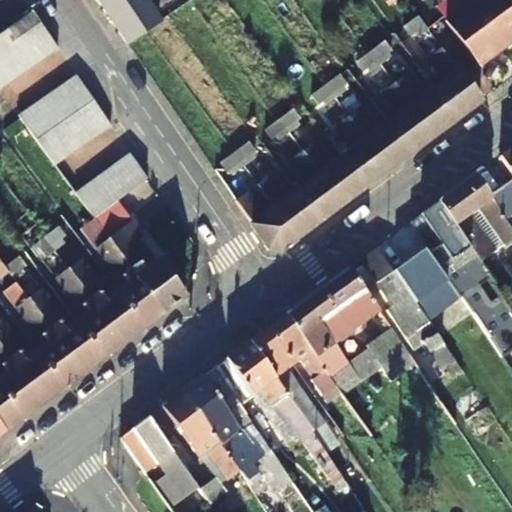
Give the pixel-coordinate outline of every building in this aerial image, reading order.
[(95,0),(109,20),(137,0),(95,0)] [(126,45),(146,31),(159,22),(152,12),(169,0),(137,0),(109,20),(126,45)] [(429,0),(478,65),(500,48),(469,5),(457,14),(450,4),(453,1),(452,0),(429,0)] [(475,0),(469,5),(500,48),(511,39),(511,16),(500,0),(475,0)] [(511,0),(500,0),(511,16),(511,0)] [(40,22),(32,10),(7,28),(15,40),(40,22)] [(414,33),(417,38),(427,30),(417,16),(402,27),(409,36),(414,33)] [(40,22),(15,40),(7,28),(0,33),(0,86),(56,45),(40,22)] [(370,51),(380,65),(390,57),(387,53),(391,50),(384,41),(370,51)] [(456,119),(479,102),(441,49),(426,60),(442,83),(434,89),(456,119)] [(370,51),(367,54),(356,62),(363,71),(367,69),(371,72),(380,65),(370,51)] [(18,116),(34,136),(91,95),(75,72),(18,116)] [(432,137),(456,119),(434,89),(426,95),(409,72),(393,83),(432,137)] [(324,86),(334,99),(344,92),(341,87),(346,84),(339,75),(324,86)] [(410,153),(432,137),(393,83),(379,94),(396,116),(388,123),(410,153)] [(324,86),(321,88),(310,96),(317,105),(322,102),(325,106),(334,99),(324,86)] [(110,123),(91,95),(34,136),(54,164),(110,123)] [(386,170),(410,153),(388,123),(379,130),(362,106),(347,117),(386,170)] [(279,120),(288,134),(299,126),(295,121),(299,119),(292,110),(279,120)] [(364,187),(386,170),(347,117),(333,128),(350,151),(342,157),(364,187)] [(279,120),(275,122),(264,131),(271,140),(275,137),(279,141),(288,134),(279,120)] [(340,205),(364,187),(342,157),(333,163),(317,141),(302,151),(340,205)] [(233,153),(243,167),(253,160),(250,155),(254,151),(247,142),(233,153)] [(511,148),(500,157),(511,175),(511,148)] [(74,191),(85,206),(93,217),(148,178),(129,150),(74,191)] [(318,222),(340,205),(302,151),(287,162),(304,185),(296,191),(318,222)] [(233,153),(232,154),(219,163),(226,173),(230,170),(234,174),(243,167),(233,153)] [(295,239),(318,222),(296,191),(289,196),(271,174),(256,185),(273,209),(295,239)] [(474,254),(511,313),(511,312),(511,292),(489,258),(495,254),(468,214),(480,206),(502,240),(511,232),(511,228),(476,175),(439,202),(474,254)] [(279,250),(295,239),(273,209),(267,213),(250,190),(235,201),(251,223),(251,226),(267,249),(279,250)] [(431,251),(442,244),(476,294),(464,302),(476,318),(486,333),(492,329),(479,310),(491,303),(504,321),(511,315),(511,313),(474,254),(439,202),(412,223),(431,251)] [(93,217),(85,206),(71,217),(77,225),(81,223),(84,226),(94,218),(93,217)] [(45,236),(54,248),(63,242),(61,238),(65,234),(58,226),(45,236)] [(108,237),(163,312),(184,296),(179,287),(186,281),(165,254),(144,269),(140,264),(142,256),(121,228),(108,237)] [(45,236),(30,246),(37,255),(42,253),(44,256),(54,248),(45,236)] [(116,290),(143,327),(163,312),(108,237),(95,247),(116,276),(123,276),(127,281),(116,290)] [(350,268),(362,287),(372,280),(391,308),(387,311),(413,349),(422,343),(441,371),(455,361),(448,351),(433,328),(417,305),(394,271),(378,247),(350,268)] [(394,271),(417,305),(435,293),(457,324),(460,322),(464,326),(476,318),(464,302),(454,286),(452,288),(426,249),(394,271)] [(4,266),(14,279),(23,272),(21,268),(25,264),(19,256),(4,266)] [(96,305),(123,342),(143,327),(116,290),(104,299),(100,293),(101,286),(81,258),(68,267),(96,305)] [(4,266),(0,268),(0,282),(1,282),(4,286),(14,279),(4,266)] [(76,320),(103,357),(123,342),(96,305),(68,267),(55,277),(76,306),(83,306),(87,312),(76,320)] [(379,311),(362,287),(350,268),(287,315),(330,377),(348,365),(335,344),(379,311)] [(28,297),(83,371),(103,357),(76,320),(64,329),(60,324),(61,315),(41,288),(28,297)] [(35,350),(63,386),(83,371),(28,297),(15,306),(37,335),(43,335),(47,342),(35,350)] [(268,328),(294,365),(300,360),(314,379),(311,381),(327,403),(341,392),(330,377),(287,315),(268,328)] [(0,343),(42,402),(63,386),(35,350),(24,358),(20,353),(21,346),(0,317),(0,343)] [(433,328),(448,351),(461,342),(446,319),(433,328)] [(286,371),(294,365),(268,328),(250,342),(312,432),(323,424),(286,371)] [(392,382),(413,367),(388,331),(367,345),(392,382)] [(240,405),(262,390),(273,406),(277,404),(301,439),(312,432),(250,342),(215,368),(240,405)] [(0,376),(0,385),(22,416),(42,402),(0,343),(0,365),(3,365),(7,371),(0,376)] [(241,430),(235,423),(246,414),(240,405),(215,368),(182,393),(240,472),(252,463),(233,435),(241,430)] [(0,427),(2,430),(22,416),(0,385),(0,427)] [(466,422),(487,409),(473,390),(454,403),(466,422)] [(148,418),(162,437),(177,427),(200,458),(207,452),(228,480),(240,472),(182,393),(163,407),(148,418)] [(121,438),(145,474),(151,469),(181,511),(192,511),(196,509),(197,511),(210,511),(214,509),(210,504),(199,489),(162,437),(148,418),(121,438)] [(226,493),(216,478),(199,489),(210,504),(226,493)]
